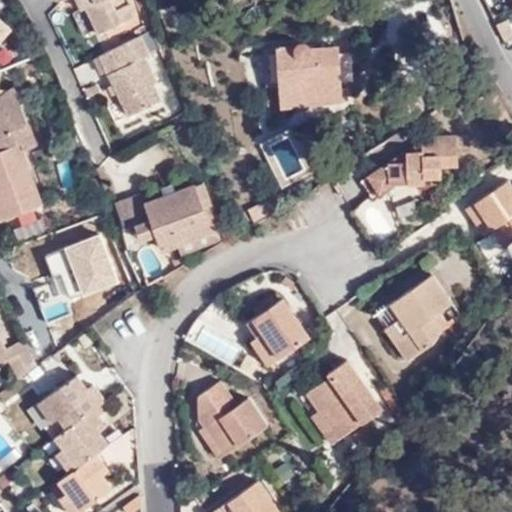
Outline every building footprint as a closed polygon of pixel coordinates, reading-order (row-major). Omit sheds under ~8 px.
[(84,0),(86,5),(100,34),(123,22),(118,10),(129,3),(127,0),(84,0)] [(135,15),(129,3),(118,10),(123,22),(135,15)] [(156,52),(146,31),(137,35),(146,56),(156,52)] [(146,56),(137,35),(96,57),(126,118),(157,102),(149,87),(155,84),(142,58),(146,56)] [(280,107),(341,100),(336,49),(310,52),(307,47),(302,42),(293,43),(287,48),(287,53),(276,54),(280,107)] [(14,86),(0,96),(0,99),(17,93),(14,86)] [(431,101),(426,91),(403,105),(409,115),(431,101)] [(507,117),(492,91),(474,101),(489,127),(507,117)] [(0,221),(44,206),(24,149),(37,144),(30,124),(28,124),(17,95),(0,100),(0,221)] [(458,163),(457,133),(434,133),(434,141),(422,142),(422,149),(404,150),(361,179),(372,195),(393,181),(424,180),(425,174),(441,173),(441,163),(458,163)] [(160,174),(162,144),(119,140),(117,170),(160,174)] [(486,216),(493,227),(506,245),(511,238),(511,187),(505,179),(466,205),(478,222),(486,216)] [(203,182),(145,202),(150,219),(134,224),(140,239),(156,234),(160,247),(179,241),(210,230),(200,203),(210,200),(203,182)] [(150,219),(145,202),(144,198),(115,208),(122,229),(134,224),(150,219)] [(223,239),(210,200),(200,203),(210,230),(179,241),(183,253),(223,239)] [(485,232),(493,227),(486,216),(478,222),(485,232)] [(96,256),(90,238),(78,241),(85,260),(96,256)] [(102,254),(96,256),(85,260),(83,261),(90,280),(109,274),(102,254)] [(433,338),(440,329),(430,314),(438,308),(451,299),(432,271),(375,309),(385,325),(401,313),(409,326),(394,337),(407,357),(433,338)] [(258,310),(278,299),(273,293),(254,304),(258,310)] [(262,329),(278,354),(308,335),(282,296),(278,299),(258,310),(246,318),(255,334),(262,329)] [(440,329),(446,321),(438,308),(430,314),(440,329)] [(456,335),(462,332),(468,324),(460,312),(446,321),(456,335)] [(385,325),(394,337),(409,326),(401,313),(385,325)] [(265,361),(278,354),(262,329),(255,334),(250,336),(265,361)] [(21,376),(39,364),(25,337),(8,346),(0,331),(0,363),(11,357),(21,376)] [(381,407),(370,391),(367,394),(360,384),(363,382),(347,357),(326,371),(329,373),(306,389),(318,407),(319,408),(324,404),(333,417),(328,421),(337,436),(381,407)] [(64,427),(102,400),(88,382),(83,387),(72,374),(42,396),(56,416),(64,427)] [(240,406),(237,403),(221,377),(200,389),(200,414),(204,421),(223,450),(267,424),(249,396),(242,400),(244,403),(240,406)] [(367,394),(370,391),(363,382),(360,384),(367,394)] [(399,413),(405,407),(389,383),(383,387),(399,413)] [(380,389),(397,415),(399,413),(383,387),(380,389)] [(56,416),(42,396),(35,402),(49,422),(56,416)] [(108,408),(102,400),(64,427),(52,436),(60,447),(74,466),(93,452),(103,444),(94,431),(102,425),(96,418),(108,408)] [(331,441),(337,436),(328,421),(333,417),(324,404),(319,408),(318,407),(311,412),(331,441)] [(399,413),(397,415),(398,417),(407,411),(405,407),(399,413)] [(223,450),(204,421),(198,426),(217,454),(223,450)] [(74,466),(60,447),(52,454),(66,472),(74,466)] [(66,472),(54,480),(63,492),(77,510),(108,487),(98,474),(105,469),(93,452),(74,466),(66,472)] [(279,511),(257,477),(206,511),(279,511)] [(74,511),(77,510),(63,492),(57,497),(67,511),(74,511)] [(133,499),(123,505),(128,511),(132,511),(138,508),(137,495),(133,499)]
